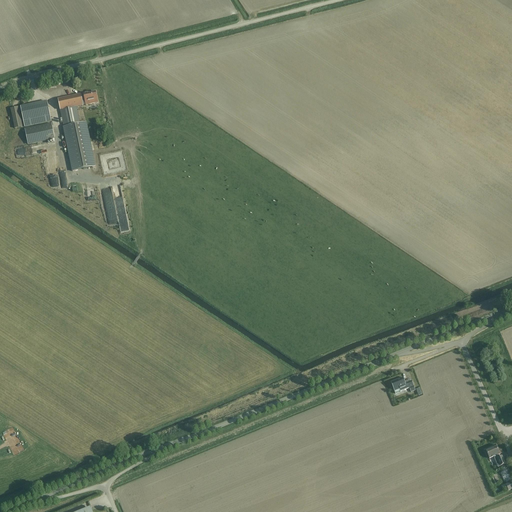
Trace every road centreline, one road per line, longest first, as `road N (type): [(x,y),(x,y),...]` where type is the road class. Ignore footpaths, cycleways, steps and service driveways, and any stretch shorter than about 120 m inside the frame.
road 1 (unclassified): [(158,448),(511,305)]
road 2 (unclassified): [(0,88),(339,0)]
road 3 (unclassified): [(38,499),(158,448)]
